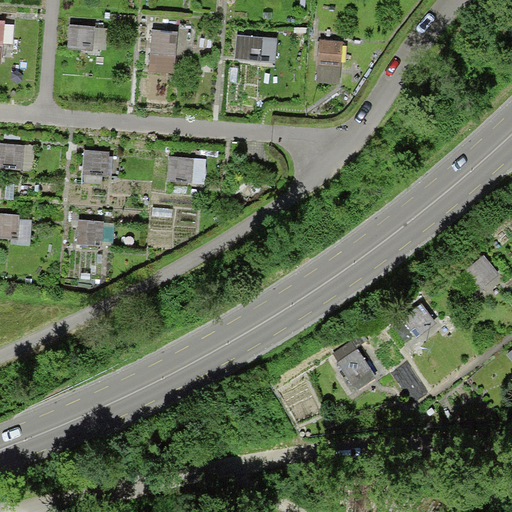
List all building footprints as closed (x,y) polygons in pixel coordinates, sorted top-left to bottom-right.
[(103,23),(68,21),(66,47),(102,48),(103,23)] [(234,33),(233,55),(260,57),(261,34),(234,33)] [(342,39),(319,37),(316,62),(340,64),(342,39)] [(175,54),(149,52),(148,68),(174,70),(175,54)] [(26,141),(1,140),(0,157),(0,164),(25,166),(26,141)] [(110,150),(86,148),(83,171),(107,173),(110,150)] [(195,156),(170,155),(169,179),(194,181),(195,156)] [(21,211),(0,210),(0,235),(20,236),(21,211)] [(105,218),(79,218),(79,242),(105,242),(105,218)] [(465,269),(481,285),(497,270),(480,253),(465,269)] [(399,316),(415,336),(437,319),(421,299),(399,316)] [(337,360),(355,389),(375,376),(358,347),(337,360)]
